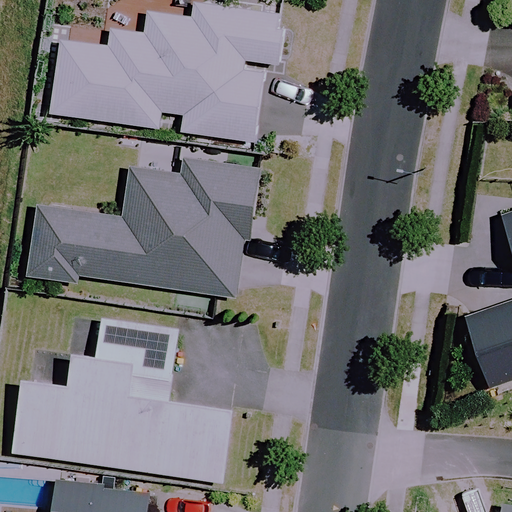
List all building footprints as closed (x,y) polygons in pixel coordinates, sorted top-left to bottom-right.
[(267,63),(278,65),(284,32),(278,31),(281,16),(205,3),(205,0),(137,0),(130,41),(67,31),(53,111),(158,129),(184,134),(253,146),(265,75),(267,63)] [(257,171),(185,163),(183,178),(133,172),(128,221),(41,211),(34,275),(242,299),(257,171)] [(511,215),(506,217),(511,234),(511,304),(469,319),(493,390),(511,384),(511,215)] [(181,329),(103,319),(98,356),(77,353),(72,386),(24,379),(15,453),(224,481),(234,409),(171,400),(181,329)] [(153,511),(156,496),(18,482),(14,511),(153,511)] [(511,511),(511,503),(503,502),(500,511),(511,511)]
